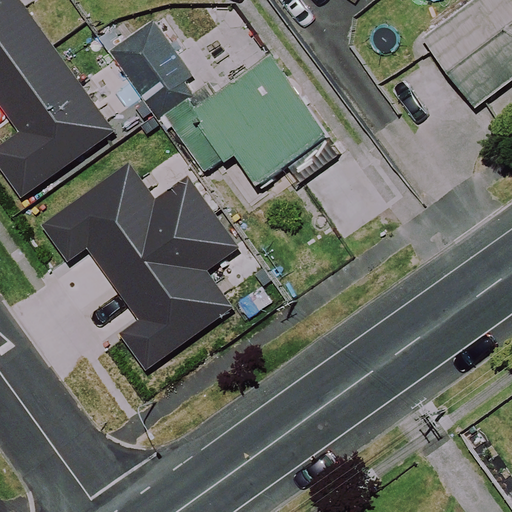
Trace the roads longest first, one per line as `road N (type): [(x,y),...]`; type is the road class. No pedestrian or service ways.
road 1 (tertiary): [(169,511),(511,266)]
road 2 (residential): [(99,511),(0,369)]
